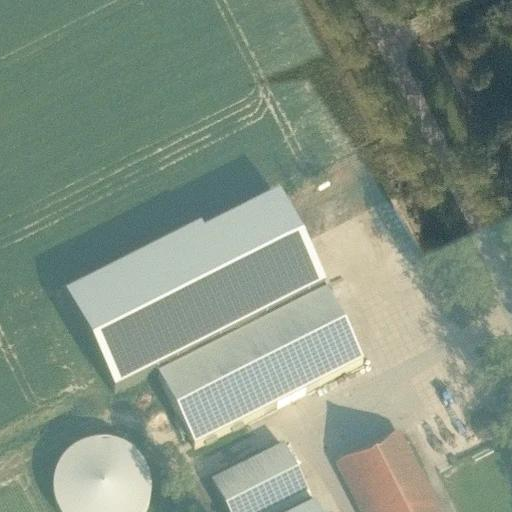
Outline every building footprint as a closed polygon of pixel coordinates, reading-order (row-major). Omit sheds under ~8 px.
[(279,200),(70,306),(113,392),(323,287),(279,200)] [(326,294),(158,379),(194,451),(363,366),(326,294)] [(435,418),(451,407),(444,398),(429,408),(435,418)] [(438,511),(399,436),(335,468),(357,511),(438,511)] [(54,498),(55,506),(57,511),(145,511),(146,511),(149,503),(150,494),(150,486),(148,478),(145,470),(140,463),(135,457),(128,451),(121,447),(113,445),(104,444),(96,444),(88,446),(80,449),(73,453),(66,459),(61,466),(57,473),(55,481),(53,490),(54,498)] [(211,484),(224,511),(310,511),(314,510),(283,448),(211,484)]
